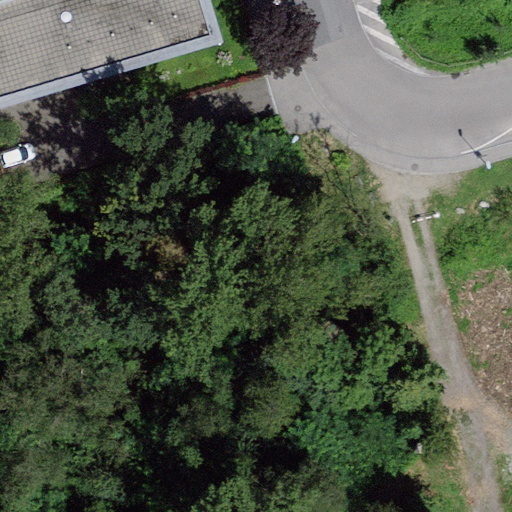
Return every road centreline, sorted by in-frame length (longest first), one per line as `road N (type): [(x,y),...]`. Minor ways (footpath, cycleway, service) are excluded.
road 1 (track): [(392,111),(408,207),(470,419)]
road 2 (residential): [(511,93),(441,109),(359,103),(325,69),(305,0)]
